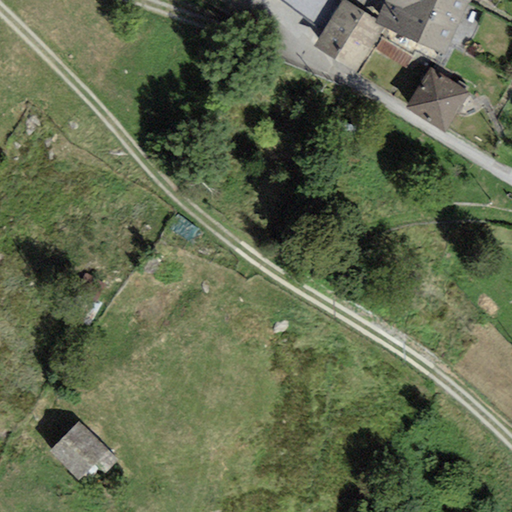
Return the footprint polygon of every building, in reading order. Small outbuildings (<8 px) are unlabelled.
[(282,0),(323,32),(342,2),(338,0),(282,0)] [(377,20),(343,0),(342,2),(323,32),(313,47),(357,73),(384,28),(376,24),(377,20)] [(386,0),(377,20),(376,24),(384,28),(443,55),(473,0),(386,0)] [(473,94),(432,67),(406,109),(446,135),(473,94)] [(63,427),(35,453),(61,481),(88,455),(63,427)]
